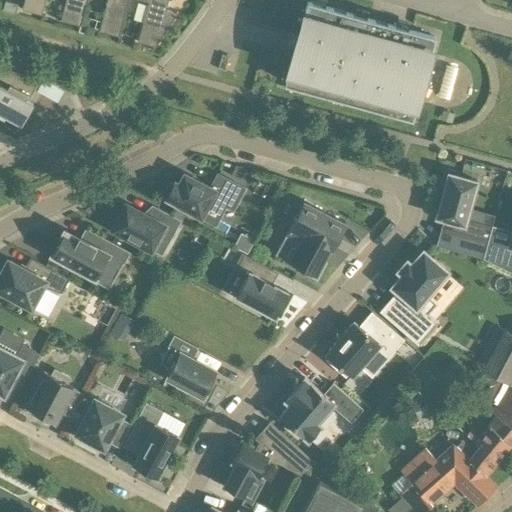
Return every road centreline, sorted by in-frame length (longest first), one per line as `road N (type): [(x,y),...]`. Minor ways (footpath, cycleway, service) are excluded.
road 1 (residential): [(0,231),(197,140),(395,188),(407,200),(411,212),(395,244),(243,404),(183,511)]
road 2 (residential): [(0,166),(144,95),(171,73),(225,0)]
road 3 (residential): [(180,511),(0,417)]
